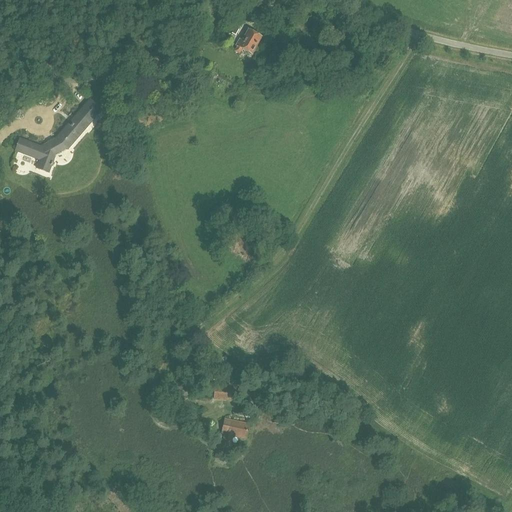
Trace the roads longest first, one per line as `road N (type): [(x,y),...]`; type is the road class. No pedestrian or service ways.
road 1 (track): [(423,32),(281,256),(176,352),(161,421),(192,421),(184,362)]
road 2 (unclassified): [(511,50),(409,29),(332,0)]
